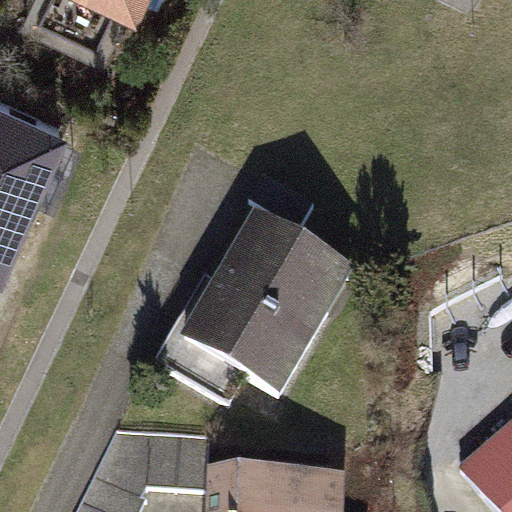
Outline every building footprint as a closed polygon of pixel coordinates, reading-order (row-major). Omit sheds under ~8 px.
[(41,0),(37,9),(96,35),(111,0),(116,0),(131,6),(134,0),(41,0)] [(68,129),(0,100),(0,269),(6,272),(68,129)] [(339,275),(243,220),(171,346),(267,400),(339,275)] [(511,511),(511,424),(458,471),(493,511),(511,511)] [(195,432),(117,426),(72,511),(135,511),(147,490),(192,493),(195,432)] [(329,511),(330,480),(197,479),(196,511),(329,511)]
